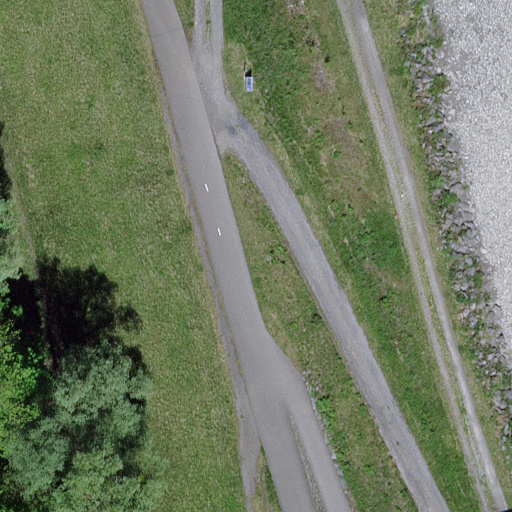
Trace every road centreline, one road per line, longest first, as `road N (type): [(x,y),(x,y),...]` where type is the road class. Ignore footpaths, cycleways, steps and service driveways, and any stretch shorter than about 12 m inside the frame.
road 1 (track): [(206,0),(203,71),(189,117),(246,147),(432,511)]
road 2 (track): [(498,511),(347,0)]
road 3 (track): [(153,0),(299,511)]
road 4 (track): [(264,393),(247,438),(253,511)]
